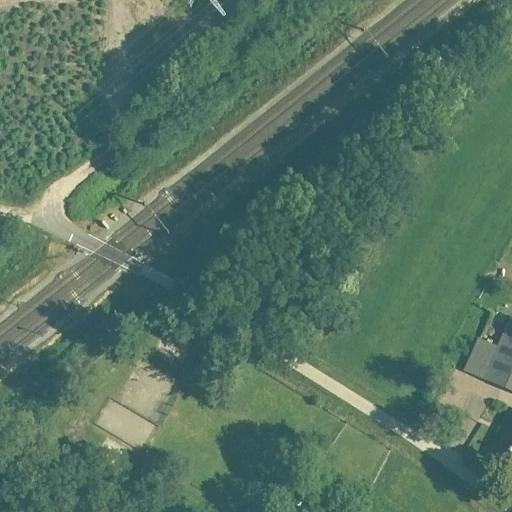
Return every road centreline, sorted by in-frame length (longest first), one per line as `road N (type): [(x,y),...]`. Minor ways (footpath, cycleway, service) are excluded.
road 1 (unclassified): [(511,509),(358,400),(120,257),(27,219)]
road 2 (track): [(44,222),(57,195),(261,30),(279,0)]
